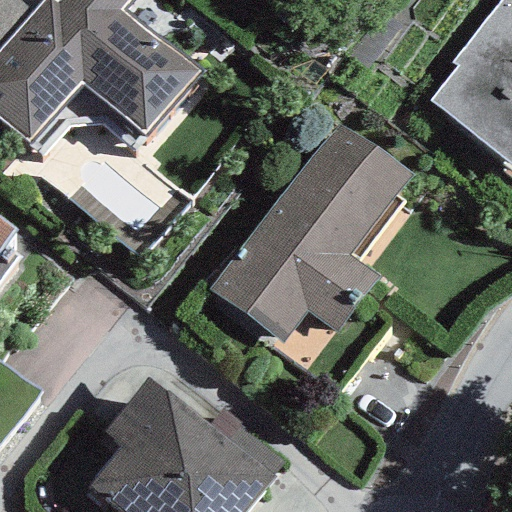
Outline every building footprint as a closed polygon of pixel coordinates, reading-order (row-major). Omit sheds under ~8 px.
[(65,0),(0,78),(0,114),(42,150),(88,94),(148,144),(204,77),(133,18),(148,0),(65,0)] [(0,0),(0,54),(35,10),(22,0),(0,0)] [(511,21),(439,118),(511,172),(511,21)] [(419,184),(344,129),(224,292),(305,351),(316,336),(337,351),(375,299),(348,279),(419,184)] [(0,289),(19,266),(3,253),(14,239),(0,228),(0,289)] [(291,511),(292,511),(161,404),(91,487),(120,511),(291,511)]
